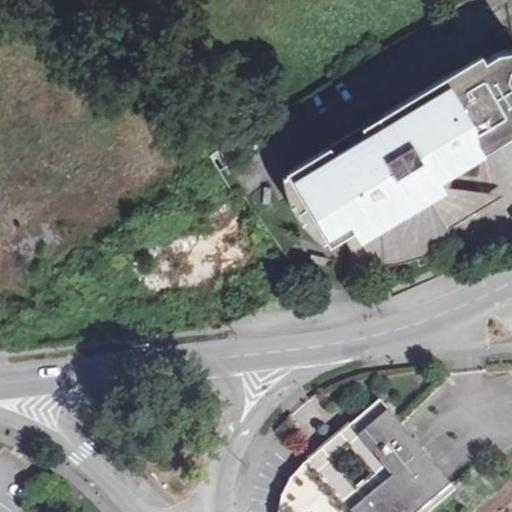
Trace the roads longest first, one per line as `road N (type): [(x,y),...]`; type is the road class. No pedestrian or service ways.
road 1 (unclassified): [(511,283),(432,320),(345,344)]
road 2 (unknown): [(463,307),(473,407),(445,455)]
road 3 (unclassified): [(233,359),(82,375)]
road 4 (unclassified): [(239,428),(345,344)]
